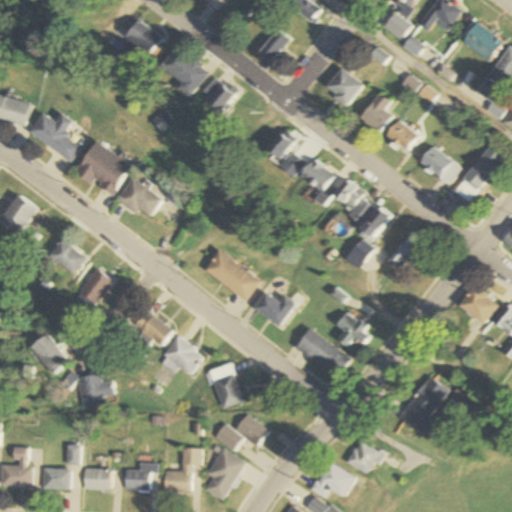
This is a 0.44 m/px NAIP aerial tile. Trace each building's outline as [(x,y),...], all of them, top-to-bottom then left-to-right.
[(323,12),(308,0),(282,0),(313,25),(323,12)] [(400,0),(402,1),(398,7),(408,15),(420,0),(400,0)] [(441,0),(421,27),(430,34),(438,23),(450,32),(466,13),(449,0),(441,0)] [(402,41),(413,28),(398,15),(387,28),(402,41)] [(143,66),(165,40),(144,23),(123,49),(143,66)] [(489,63),(505,44),(480,23),(464,42),(489,63)] [(293,41),(281,30),(261,52),(273,64),(293,41)] [(511,82),(511,47),(491,74),(508,87),(511,82)] [(167,64),(194,94),(211,78),(184,49),(167,64)] [(365,87),(344,70),(327,90),(348,107),(365,87)] [(240,94),(222,81),(208,100),(226,113),(240,94)] [(386,110),(393,101),(383,93),(362,119),(381,135),(395,118),(386,110)] [(35,105),(0,96),(0,121),(29,128),(35,105)] [(511,111),(503,124),(511,130),(511,111)] [(32,134),(71,164),(82,150),(67,138),(77,125),(65,116),(58,125),(46,116),(32,134)] [(407,153),(421,138),(402,121),(388,136),(407,153)] [(308,163),(292,151),(302,138),(289,129),(269,158),(297,178),(308,163)] [(113,197),(133,166),(97,143),(77,174),(113,197)] [(449,187),(463,170),(436,147),(421,163),(449,187)] [(456,193),(471,204),(505,158),(490,147),(456,193)] [(337,172),(310,164),(304,185),(331,192),(337,172)] [(120,200),(149,222),(164,201),(135,179),(120,200)] [(351,218),(363,225),(374,206),(363,199),(367,193),(351,183),(340,202),(355,211),(351,218)] [(40,211),(20,195),(0,220),(0,222),(18,237),(40,211)] [(362,228),(373,239),(392,220),(381,209),(362,228)] [(388,263),(401,275),(426,249),(413,237),(388,263)] [(0,275),(6,278),(17,246),(0,240),(0,275)] [(49,259),(75,276),(88,258),(62,240),(49,259)] [(354,253),(366,262),(375,250),(363,242),(354,253)] [(250,303),(265,283),(222,252),(208,272),(250,303)] [(80,298),(98,308),(115,281),(97,270),(80,298)] [(484,326),(499,308),(476,289),(461,307),(484,326)] [(300,307),(289,297),(282,305),(270,294),(258,308),(280,329),(300,307)] [(511,360),(511,307),(509,305),(495,324),(511,336),(511,342),(503,354),(511,360)] [(174,333),(148,311),(135,325),(144,333),(140,338),(150,347),(155,342),(161,347),(174,333)] [(346,332),(340,342),(349,349),(356,339),(365,345),(374,333),(347,315),(339,327),(346,332)] [(354,360),(312,331),(298,351),(341,379),(354,360)] [(31,349),(53,376),(69,363),(48,336),(31,349)] [(180,369),(192,377),(206,358),(179,338),(161,363),(176,375),(180,369)] [(246,403),(232,365),(211,373),(224,410),(246,403)] [(78,402),(102,412),(113,386),(90,376),(78,402)] [(450,391),(430,378),(401,420),(421,433),(450,391)] [(272,432),(250,415),(236,432),(227,425),(217,438),(235,452),(245,439),(259,449),(272,432)] [(348,467),(373,477),(383,453),(359,442),(348,467)] [(2,488),(32,489),(33,468),(29,468),(30,450),(15,449),(14,466),(2,466),(2,488)] [(165,493),(193,493),(193,467),(202,467),(203,450),(184,450),(183,473),(166,473),(165,493)] [(206,493),(225,502),(244,462),(222,451),(210,476),(213,478),(206,493)] [(311,491),(326,501),(332,492),(342,499),(355,480),(331,463),(311,491)] [(126,492),(151,492),(151,473),(158,473),(158,465),(140,465),(140,472),(126,472),(126,492)] [(71,470),(44,470),(44,491),(71,491),(71,470)] [(85,491),(112,491),(112,470),(85,470),(85,491)]
